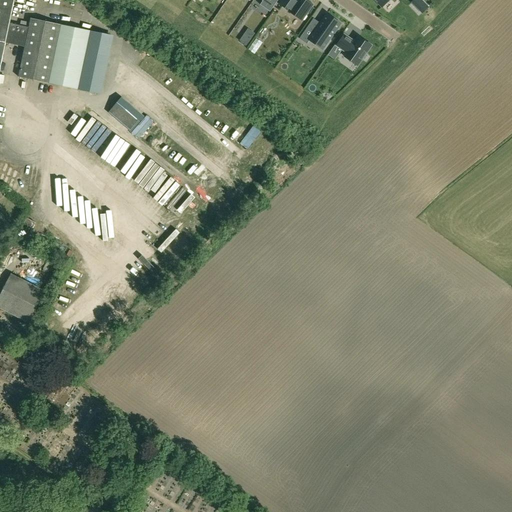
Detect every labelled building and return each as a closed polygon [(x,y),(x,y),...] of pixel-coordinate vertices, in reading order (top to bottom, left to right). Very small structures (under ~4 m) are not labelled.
[(261,0),(263,1),(260,5),(270,12),(278,0),(277,0),(261,0)] [(283,0),(280,5),(289,11),(288,12),(301,21),(313,5),(311,4),(311,2),(309,0),(307,1),(306,0),(283,0)] [(420,0),(414,0),(412,2),(422,13),(428,7),(420,0)] [(312,21),(301,37),(308,42),(313,35),(326,45),(340,25),(341,24),(327,14),(319,26),(312,21)] [(91,28),(82,92),(105,95),(114,32),(91,28)] [(248,28),(240,41),(247,45),(255,33),(248,28)] [(342,36),(335,47),(345,55),(343,58),(356,67),(370,47),(357,38),(353,44),(342,36)] [(142,87),(138,95),(147,101),(151,93),(142,87)] [(209,106),(200,96),(184,111),(193,120),(209,106)] [(218,115),(209,106),(193,120),(202,130),(218,115)] [(87,118),(98,126),(103,120),(93,111),(87,118)] [(227,125),(218,115),(202,130),(212,140),(227,125)] [(188,126),(179,116),(163,131),(172,140),(188,126)] [(197,135),(188,126),(172,140),(181,150),(197,135)] [(206,145),(197,135),(181,150),(190,160),(206,145)] [(156,156),(147,146),(131,161),(140,171),(156,156)] [(165,166),(156,156),(140,171),(149,180),(165,166)] [(271,156),(263,164),(277,179),(280,183),(289,174),(293,179),(299,174),(288,162),(282,168),(271,156)] [(263,164),(260,161),(251,169),(262,181),(256,187),(266,198),(272,193),(268,188),(277,179),(263,164)] [(174,175),(165,166),(149,180),(158,190),(174,175)] [(238,186),(229,194),(243,210),(246,213),(255,205),(259,209),(265,204),(254,192),(249,198),(238,186)] [(243,210),(226,191),(217,200),(228,211),(222,217),(233,228),(239,223),(234,218),(243,210)] [(204,217),(195,225),(212,243),(221,235),(226,240),(232,235),(221,223),(215,229),(204,217)] [(26,218),(24,223),(33,228),(35,223),(26,218)] [(209,240),(192,222),(183,230),(194,242),(188,247),(199,259),(205,253),(201,249),(209,240)] [(0,308),(28,323),(45,291),(12,274),(0,298),(0,308)] [(119,434),(127,423),(118,416),(110,427),(119,434)]
